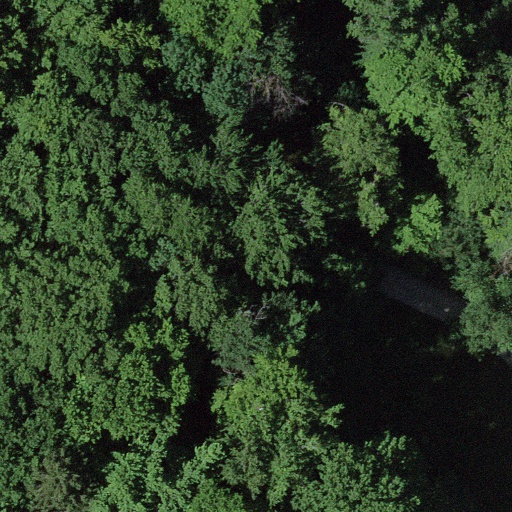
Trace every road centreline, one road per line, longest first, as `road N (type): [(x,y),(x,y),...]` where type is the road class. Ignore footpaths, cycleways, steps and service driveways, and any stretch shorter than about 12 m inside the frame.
road 1 (track): [(56,0),(134,125),(258,218),(511,342)]
road 2 (track): [(187,511),(201,430),(188,292),(134,125)]
